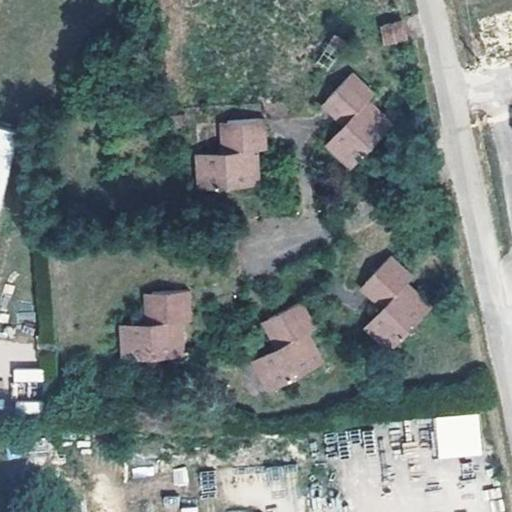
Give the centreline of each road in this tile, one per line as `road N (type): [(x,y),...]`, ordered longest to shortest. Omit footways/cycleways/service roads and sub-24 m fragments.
road 1 (unclassified): [(431,0),(511,392)]
road 2 (unknown): [(253,252),(347,218),(461,147)]
